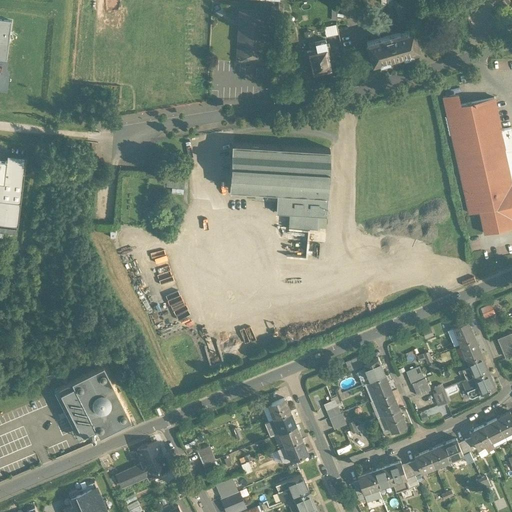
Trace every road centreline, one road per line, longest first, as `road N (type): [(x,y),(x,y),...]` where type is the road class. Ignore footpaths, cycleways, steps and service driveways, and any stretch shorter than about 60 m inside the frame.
road 1 (residential): [(126,139),(511,47)]
road 2 (residential): [(288,370),(511,276)]
road 3 (residential): [(511,387),(458,423),(332,469)]
road 4 (residential): [(0,493),(162,420)]
road 5 (residential): [(162,420),(288,370)]
